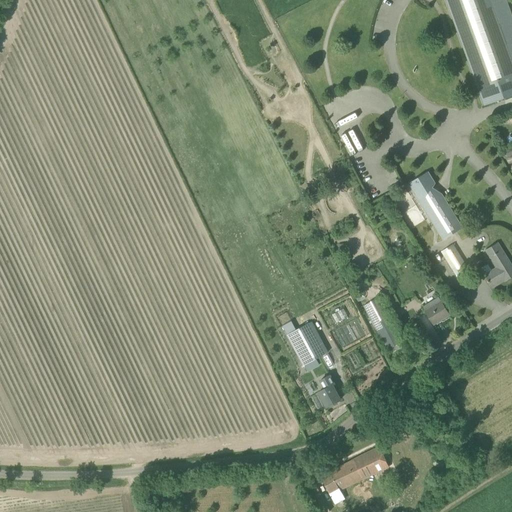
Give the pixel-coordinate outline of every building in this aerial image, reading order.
[(446,0),(485,104),(488,103),(511,94),(511,10),(508,0),(446,0)] [(443,239),(462,227),(442,194),(432,188),(435,183),(428,172),(409,184),(443,239)] [(497,268),(485,275),(488,280),(489,282),(492,287),(504,280),(505,281),(511,276),(511,265),(498,243),(486,250),(497,268)] [(442,252),(458,277),(469,270),(453,244),(442,252)] [(423,307),(434,324),(450,315),(439,297),(423,307)] [(388,350),(402,342),(378,298),(364,305),(388,350)] [(311,321),(297,329),(287,335),(304,365),(328,353),(311,321)] [(330,375),(323,379),(321,380),(325,389),(319,392),(327,407),(329,406),(330,407),(334,403),(341,400),(333,385),(334,384),(330,375)] [(322,476),(336,503),(345,499),(341,490),(389,467),(380,447),(322,476)] [(322,511),(328,511),(330,511),(314,480),(308,483),(322,511)]
